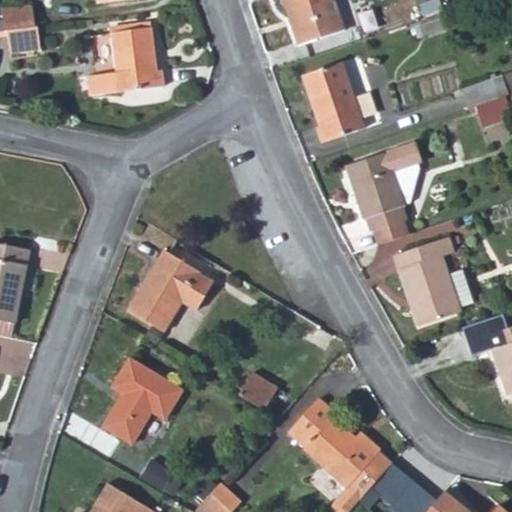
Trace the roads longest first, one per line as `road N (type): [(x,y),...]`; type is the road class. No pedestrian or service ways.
road 1 (residential): [(511,462),(442,440),(420,419),(342,283),(253,96)]
road 2 (residential): [(130,180),(53,358),(15,511)]
road 3 (residential): [(253,96),(130,180)]
road 4 (residential): [(130,180),(95,151),(0,130)]
